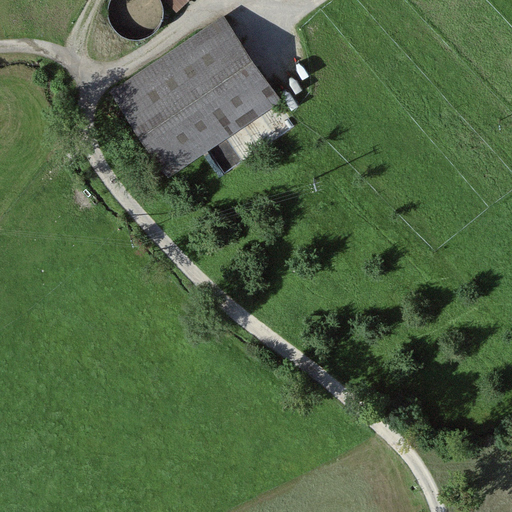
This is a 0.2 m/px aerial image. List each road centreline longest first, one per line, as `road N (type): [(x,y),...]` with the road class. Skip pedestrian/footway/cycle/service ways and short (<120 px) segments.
road 1 (track): [(439,511),(394,438),(193,274),(128,203),(96,160),(84,81),(67,60),(46,48),(0,46)]
road 2 (track): [(84,81),(117,69),(210,0)]
